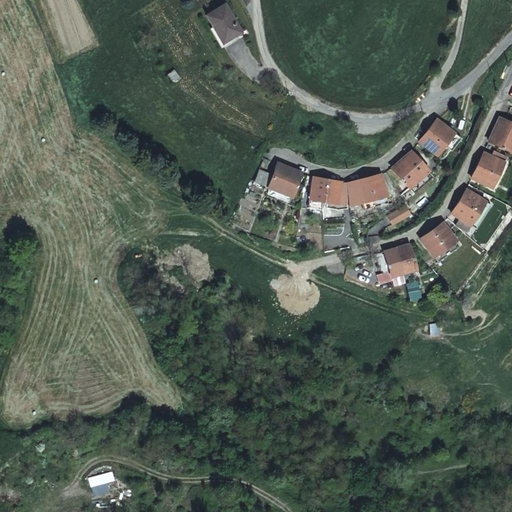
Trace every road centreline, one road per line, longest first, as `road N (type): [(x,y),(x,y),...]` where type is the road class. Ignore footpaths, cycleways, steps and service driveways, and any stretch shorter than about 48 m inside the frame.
road 1 (residential): [(511,75),(463,177),(430,220),(410,237),(315,263)]
road 2 (unclassified): [(431,102),(370,118),(323,108),(269,62),(256,0)]
road 3 (residential): [(272,152),(323,169),(367,167),(399,150),(428,120),(431,102)]
